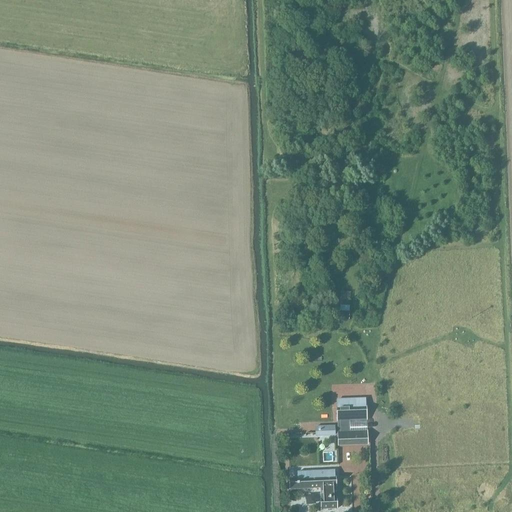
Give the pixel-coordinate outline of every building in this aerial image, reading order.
[(366,399),(337,400),(338,421),(367,420),(366,399)] [(335,426),(316,427),(316,435),(336,435),(335,426)] [(367,431),(338,432),(338,445),(368,443),(367,440),(367,431)] [(330,451),(321,451),(322,460),(331,460),(330,451)] [(334,472),(297,473),(297,478),(289,479),(290,491),(322,489),(323,500),(321,500),(321,510),(336,510),(334,472)]
